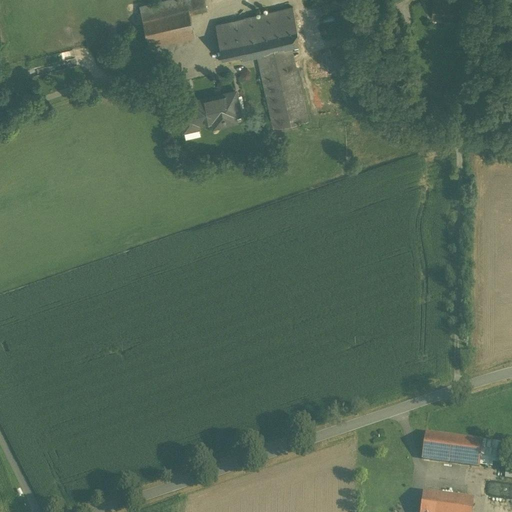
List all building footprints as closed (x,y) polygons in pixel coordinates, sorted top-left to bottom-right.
[(166,0),(149,4),(140,6),(144,25),(150,47),(195,36),(190,14),(207,10),(204,0),(166,0)] [(432,0),(432,16),(444,17),(444,24),(459,25),(460,9),(453,8),(452,0),(432,0)] [(293,7),(215,25),(224,63),(257,55),(273,128),(308,120),(307,115),(291,47),(301,45),(293,7)] [(341,56),(307,64),(310,76),(324,72),(343,68),(341,56)] [(324,72),(310,76),(316,105),(350,97),(346,80),(327,84),(324,72)] [(235,90),(192,101),(193,103),(198,124),(212,120),(214,126),(236,121),(235,115),(241,114),(235,90)] [(198,124),(193,103),(178,106),(184,130),(198,127),(198,124)] [(482,443),(425,435),(422,459),(479,467),(482,443)] [(499,441),(499,445),(505,445),(505,455),(509,455),(509,442),(499,441)] [(505,446),(482,443),(479,467),(491,469),(492,463),(502,465),(505,446)] [(470,511),(472,501),(423,494),(420,511),(470,511)]
